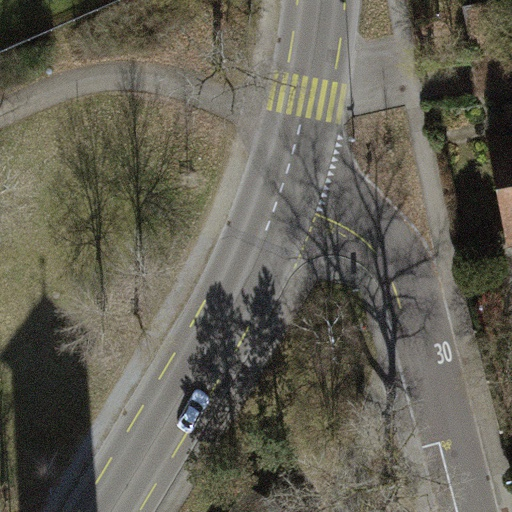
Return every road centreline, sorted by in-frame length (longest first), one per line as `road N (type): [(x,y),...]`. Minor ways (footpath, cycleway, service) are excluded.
road 1 (residential): [(480,511),(414,276),(385,235),(287,181)]
road 2 (tertiary): [(115,511),(250,274),(287,181)]
road 3 (tertiary): [(287,181),(325,0)]
